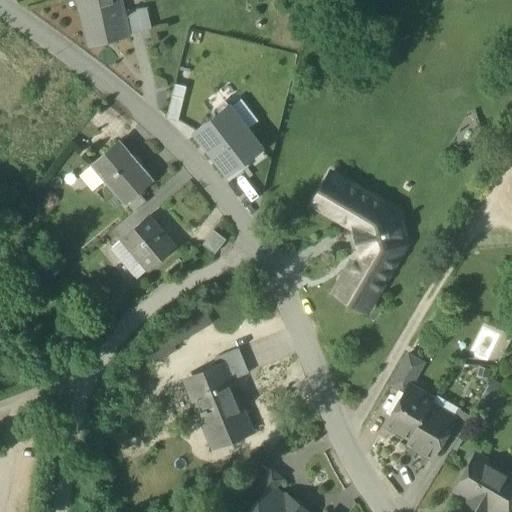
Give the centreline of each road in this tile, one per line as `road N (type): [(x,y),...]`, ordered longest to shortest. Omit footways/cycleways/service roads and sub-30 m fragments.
road 1 (unclassified): [(263,251),(148,121),(0,10)]
road 2 (residential): [(62,511),(93,375),(122,332),(185,279),(263,251)]
road 3 (unclassified): [(342,448),(473,223)]
road 4 (unclassified): [(342,448),(263,251)]
